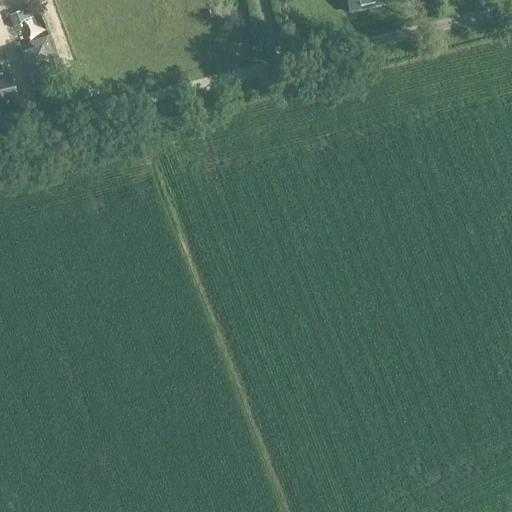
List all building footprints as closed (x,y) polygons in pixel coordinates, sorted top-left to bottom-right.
[(384,0),(346,0),(349,15),(386,6),(384,0)] [(20,28),(24,22),(21,14),(9,18),(13,30),(20,28)] [(33,86),(59,76),(46,41),(20,50),(33,86)] [(0,57),(0,76),(9,74),(4,57),(0,57)] [(9,74),(0,76),(0,127),(21,123),(10,79),(9,74)]
